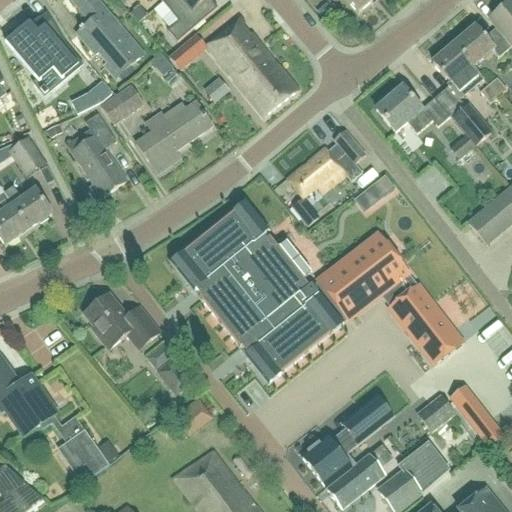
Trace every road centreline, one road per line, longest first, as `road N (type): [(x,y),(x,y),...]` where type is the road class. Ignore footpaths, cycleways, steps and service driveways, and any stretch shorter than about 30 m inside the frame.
road 1 (residential): [(0,305),(108,259),(187,208),(346,81)]
road 2 (unknown): [(256,439),(385,344)]
road 3 (residential): [(346,81),(445,0)]
road 4 (residential): [(234,412),(314,511)]
